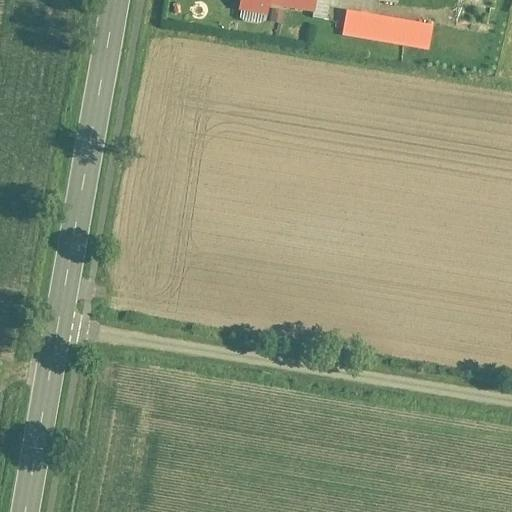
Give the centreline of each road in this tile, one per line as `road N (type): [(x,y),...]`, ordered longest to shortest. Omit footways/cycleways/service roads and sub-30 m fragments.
road 1 (unclassified): [(511,404),(53,327)]
road 2 (primary): [(53,327),(112,0)]
road 3 (primary): [(21,511),(53,327)]
